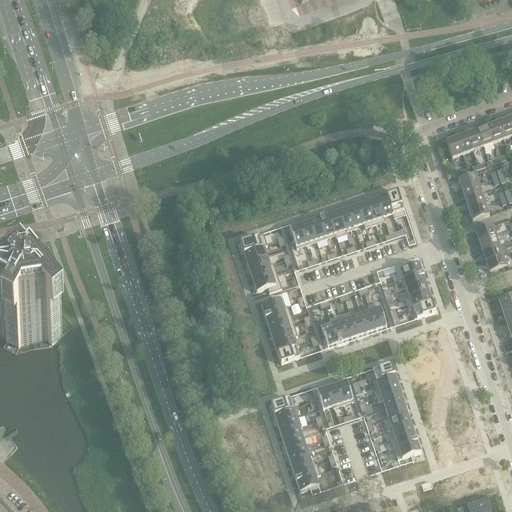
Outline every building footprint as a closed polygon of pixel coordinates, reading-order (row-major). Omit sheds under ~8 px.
[(233,0),(104,0),(122,47),(236,5),(233,0)] [(511,137),(511,134),(507,121),(497,124),(503,141),(511,137)] [(503,141),(497,124),(487,128),(493,145),(503,141)] [(493,145),(487,128),(477,132),(483,149),(493,145)] [(483,149),(477,132),(466,136),(473,152),(483,149)] [(473,152),(466,136),(456,139),(463,156),(473,152)] [(463,156),(456,139),(446,143),(452,160),(463,156)] [(475,176),(458,181),(462,192),(479,186),(475,176)] [(482,196),(479,186),(462,192),(465,202),(482,196)] [(398,195),(387,198),(393,217),(394,221),(395,221),(406,218),(398,195)] [(486,207),(482,196),(465,202),(469,212),(486,207)] [(387,198),(377,201),(384,220),(393,217),(387,198)] [(377,201),(368,205),(375,228),(385,225),(386,224),(384,220),(377,201)] [(368,205),(358,208),(364,227),(365,231),(366,231),(375,228),(368,205)] [(489,217),(486,207),(469,212),(472,223),(489,217)] [(358,208),(348,211),(355,230),(364,227),(358,208)] [(348,211),(339,214),(346,235),(355,232),(356,232),(355,230),(348,211)] [(339,214),(329,217),(336,239),(335,239),(336,241),(337,241),(346,237),(347,237),(346,235),(339,214)] [(329,217),(319,221),(326,242),(335,239),(336,239),(329,217)] [(319,221),(310,224),(317,245),(326,242),(319,221)] [(310,224),(300,227),(307,248),(317,245),(310,224)] [(300,227),(290,231),(297,252),(307,248),(300,227)] [(476,232),(479,243),(496,237),(492,227),(476,232)] [(264,237),(240,245),(244,256),(265,249),(268,248),(267,248),(264,237)] [(496,237),(479,243),(483,253),(499,248),(496,237)] [(499,248),(483,253),(486,264),(503,258),(499,248)] [(265,249),(244,256),(247,265),(268,258),(265,249)] [(268,258),(247,265),(251,275),(272,268),(271,268),(268,258)] [(503,258),(486,264),(490,274),(506,269),(503,258)] [(407,265),(394,269),(399,283),(401,283),(401,282),(422,275),(419,265),(408,268),(407,265)] [(272,268),(251,275),(254,285),(277,277),(274,267),(271,268),(272,268)] [(422,275),(401,282),(401,283),(405,292),(426,285),(422,275)] [(277,277),(254,285),(257,295),(268,291),(269,296),(282,292),(277,277)] [(426,285),(405,292),(408,301),(429,294),(426,285)] [(63,337),(32,300),(27,293),(24,295),(17,286),(8,293),(15,301),(0,313),(0,335),(8,339),(6,343),(19,350),(21,346),(48,342),(51,346),(63,337)] [(408,301),(405,302),(409,312),(411,312),(411,311),(432,304),(429,294),(408,301)] [(511,297),(499,302),(502,312),(511,309),(511,297)] [(282,300),(261,307),(265,317),(286,310),(282,300)] [(432,304),(411,311),(411,312),(415,322),(436,315),(432,304)] [(369,309),(368,309),(370,314),(370,313),(377,332),(386,328),(379,305),(369,309)] [(286,310),(265,317),(268,326),(291,319),(288,309),(286,310)] [(511,309),(502,312),(506,323),(511,320),(511,309)] [(370,314),(361,317),(367,335),(377,332),(370,313),(370,314)] [(349,315),(340,319),(348,342),(357,338),(351,320),(350,315),(349,315)] [(351,320),(357,338),(367,335),(361,317),(351,320)] [(291,319),(268,326),(271,336),(294,329),(291,319)] [(330,322),(330,324),(331,324),(338,345),(348,342),(340,319),(330,322)] [(330,324),(321,328),(328,348),(338,345),(331,324),(330,324)] [(294,329),(271,336),(274,346),(295,339),(295,340),(298,339),(297,338),(294,329)] [(295,339),(274,346),(277,356),(296,350),(298,350),(298,349),(295,340),(295,339)] [(296,350),(277,356),(281,367),(299,361),(296,350)] [(391,366),(373,373),(376,383),(395,377),(391,366)] [(376,383),(374,384),(377,393),(377,394),(398,387),(395,377),(376,383)] [(346,384),(336,387),(344,408),(353,405),(346,384)] [(336,387),(327,390),(333,409),(332,409),(333,411),(334,411),(344,408),(336,387)] [(377,393),(375,394),(378,404),(381,404),(380,403),(401,397),(398,387),(377,394),(377,393)] [(327,390),(317,394),(323,412),(332,409),(333,409),(327,390)] [(401,397),(380,403),(381,404),(384,413),(404,406),(401,397)] [(292,400),(271,407),(274,417),(295,410),(292,400)] [(404,406),(384,413),(387,422),(387,423),(408,416),(404,406)] [(295,410),(274,417),(278,427),(298,420),(295,410)] [(387,422),(385,423),(388,433),(390,433),(390,432),(411,425),(408,416),(387,423),(387,422)] [(298,420),(278,427),(281,437),(300,430),(300,431),(302,430),(298,420)] [(411,425),(390,432),(390,433),(393,441),(393,442),(414,435),(411,425)] [(300,430),(281,437),(284,446),(303,440),(300,431),(300,430)] [(393,441),(391,442),(391,443),(394,452),(417,445),(414,435),(393,442),(393,441)] [(303,440),(284,446),(287,456),(306,450),(306,449),(303,440)] [(417,445),(394,452),(398,463),(421,455),(417,445)] [(306,450),(287,456),(291,466),(309,459),(310,460),(312,459),(308,449),(308,448),(306,449),(306,450)] [(309,459),(291,466),(294,475),(313,469),(312,469),(310,460),(309,459)] [(313,469),(294,475),(297,485),(316,479),(321,478),(320,477),(317,467),(312,469),(313,469)] [(316,479),(297,485),(301,495),(319,489),(316,479)] [(430,484),(421,487),(423,492),(423,493),(432,490),(430,484)] [(12,511),(10,509),(7,506),(2,501),(0,499),(0,511),(12,511)] [(494,511),(491,500),(457,511),(456,511),(494,511)]
